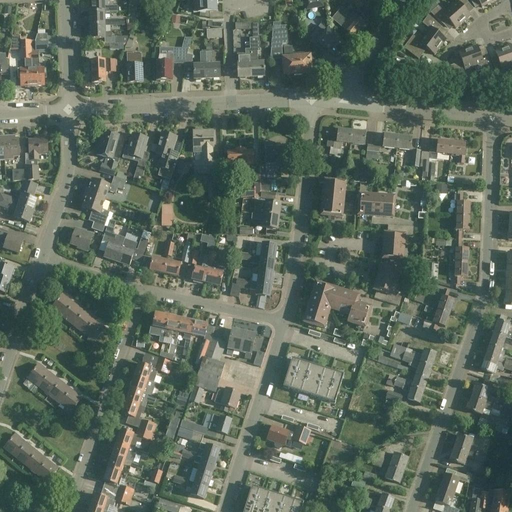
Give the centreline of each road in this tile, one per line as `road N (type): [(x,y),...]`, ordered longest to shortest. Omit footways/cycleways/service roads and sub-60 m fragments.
road 1 (residential): [(409,511),(485,288),(488,119)]
road 2 (residential): [(67,511),(138,292)]
road 3 (residential): [(282,322),(299,240),(309,100)]
road 4 (residential): [(222,511),(282,322)]
road 5 (unclassified): [(69,109),(230,103)]
road 6 (residential): [(41,256),(63,194),(69,109)]
road 7 (unclassified): [(339,100),(488,119)]
road 8 (residential): [(282,322),(138,292)]
road 9 (residential): [(0,379),(41,256)]
road 10 (residential): [(339,100),(410,0)]
